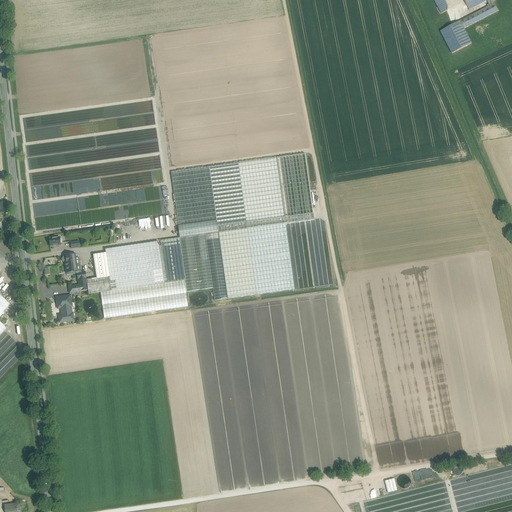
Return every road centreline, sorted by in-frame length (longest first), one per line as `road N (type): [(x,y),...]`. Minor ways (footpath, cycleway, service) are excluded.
road 1 (track): [(283,0),(379,474)]
road 2 (secondary): [(0,60),(50,511)]
road 3 (track): [(110,511),(379,474)]
road 4 (track): [(379,474),(511,453)]
